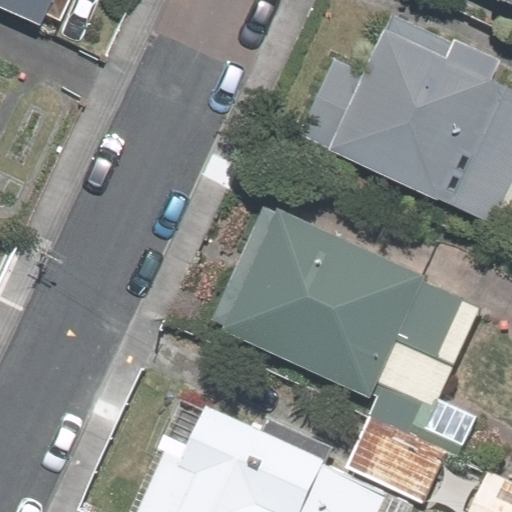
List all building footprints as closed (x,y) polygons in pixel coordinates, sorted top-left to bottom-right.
[(0,0),(0,19),(30,33),(44,0),(0,0)] [(495,61),(380,3),(349,65),(324,52),(283,133),(477,230),(511,159),(511,92),(485,79),(495,61)] [(428,394),(472,298),(261,203),(203,330),(459,446),(473,415),(428,394)] [(178,395),(122,511),(384,511),(392,495),(178,395)] [(511,511),(511,485),(472,467),(452,511),(511,511)]
